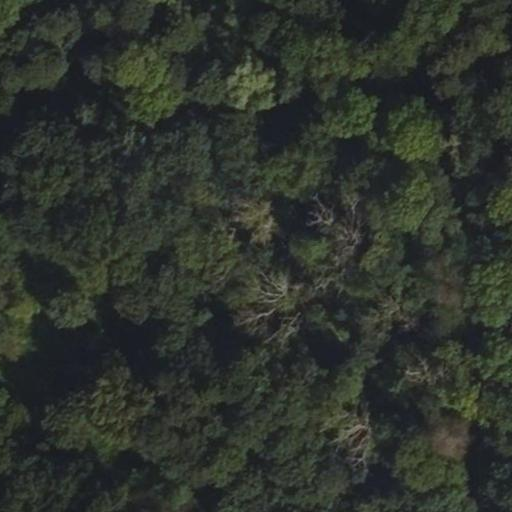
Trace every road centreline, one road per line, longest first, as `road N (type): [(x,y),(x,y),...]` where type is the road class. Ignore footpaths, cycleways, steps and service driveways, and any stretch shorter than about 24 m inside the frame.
road 1 (track): [(0,110),(117,128),(293,114),(353,126),(420,176),(456,225),(478,290),(475,361)]
road 2 (track): [(475,361),(475,511)]
